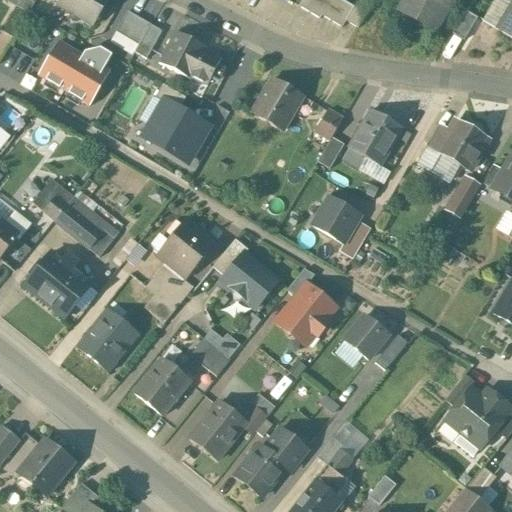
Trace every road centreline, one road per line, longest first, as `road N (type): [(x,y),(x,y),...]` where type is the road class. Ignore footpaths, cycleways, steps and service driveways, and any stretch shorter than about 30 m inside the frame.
road 1 (residential): [(187,0),(334,64),(511,91)]
road 2 (secondary): [(0,354),(195,511)]
